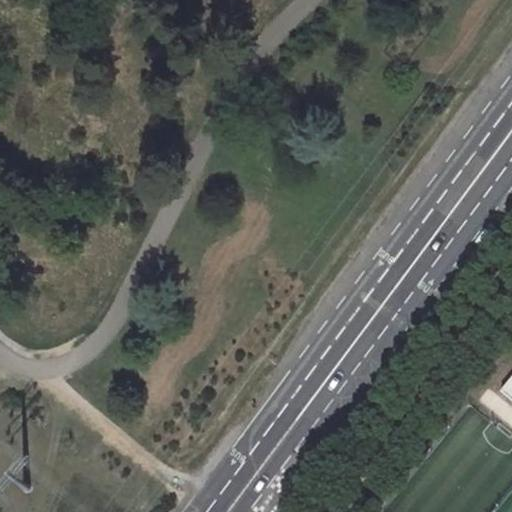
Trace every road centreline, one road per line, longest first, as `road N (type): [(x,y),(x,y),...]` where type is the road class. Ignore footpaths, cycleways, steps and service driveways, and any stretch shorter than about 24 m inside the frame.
road 1 (secondary): [(299,410),(511,127)]
road 2 (secondary): [(299,410),(205,511)]
